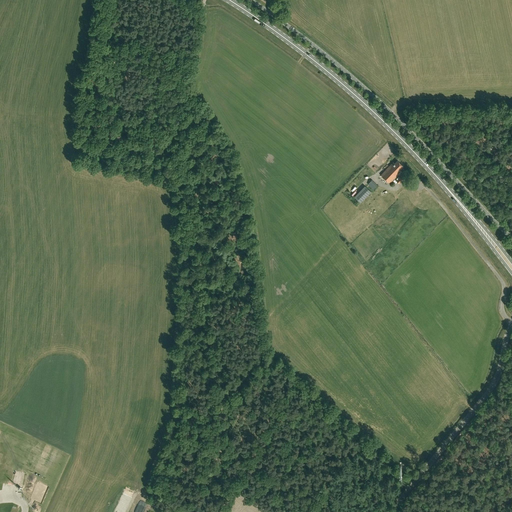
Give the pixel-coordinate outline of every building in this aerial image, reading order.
[(393,162),(381,175),(389,183),(399,173),(398,172),(403,166),(397,160),(395,163),(393,162)] [(358,188),(372,174),(366,167),(352,180),(358,188)] [(373,179),(369,183),(389,204),(393,201),(396,204),(399,200),(396,197),(393,200),(373,179)] [(360,199),(363,195),(365,197),(372,189),(365,184),(355,195),(360,199)] [(370,208),(380,197),(374,191),(363,202),(370,208)] [(399,210),(397,212),(400,215),(396,219),(401,223),(407,216),(399,210)] [(394,231),(388,223),(383,227),(389,235),(394,231)] [(58,434),(62,416),(57,415),(53,433),(58,434)] [(32,484),(34,470),(23,468),(21,483),(32,484)] [(35,490),(29,502),(37,506),(45,489),(36,485),(33,490),(35,490)] [(21,507),(26,492),(17,489),(16,491),(9,487),(7,486),(5,488),(2,497),(3,498),(0,507),(7,511),(10,511),(11,511),(12,511),(19,511),(21,506),(21,507)]
